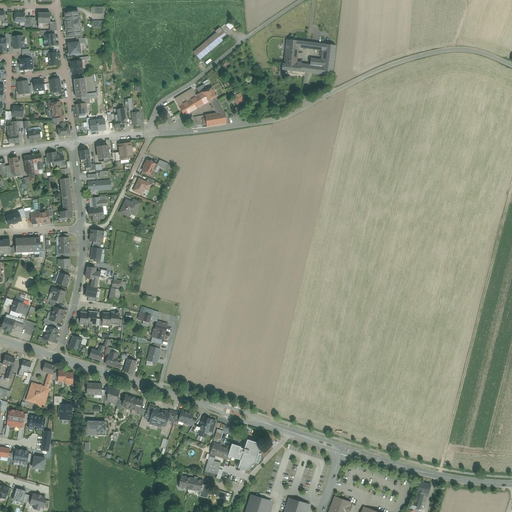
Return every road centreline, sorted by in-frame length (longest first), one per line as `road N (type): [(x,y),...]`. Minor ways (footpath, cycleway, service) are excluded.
road 1 (secondary): [(57,358),(401,467),(511,484)]
road 2 (residential): [(511,65),(450,49),(378,70),(280,118),(150,133)]
road 3 (track): [(439,475),(511,187)]
road 4 (residential): [(150,133),(161,101),(302,0)]
road 5 (residential): [(57,358),(77,294),(82,229)]
